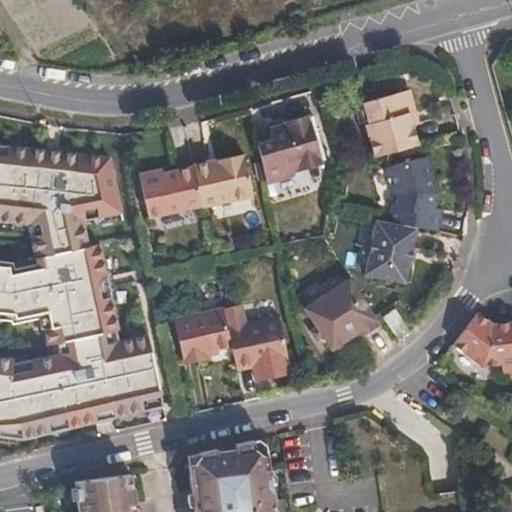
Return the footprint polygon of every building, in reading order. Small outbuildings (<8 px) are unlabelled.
[(411,122),(406,105),(414,103),(410,89),(400,85),(376,92),(368,94),(362,96),(367,120),(364,121),(374,154),(416,143),(417,143),(411,122)] [(418,119),(414,103),(406,105),(411,122),(418,119)] [(320,163),(310,118),(283,123),(286,135),(271,138),(257,141),(265,179),(280,176),(279,172),(287,170),(320,163)] [(286,135),(283,123),(269,127),(271,138),(286,135)] [(0,441),(162,405),(146,333),(105,343),(105,333),(118,329),(102,240),(86,244),(83,224),(119,215),(109,155),(51,148),(0,140),(0,220),(24,225),(30,267),(9,273),(8,265),(0,264),(0,324),(6,325),(34,318),(39,355),(11,359),(0,357),(0,441)] [(252,193),(243,151),(191,161),(191,163),(200,203),(200,204),(252,193)] [(437,192),(426,156),(385,166),(393,195),(387,221),(414,226),(417,227),(437,230),(440,211),(434,207),(437,192)] [(200,203),(191,163),(161,169),(160,164),(135,170),(145,215),(200,203)] [(407,285),(417,227),(414,226),(387,221),(378,219),(366,276),(407,285)] [(380,321),(347,275),(302,305),(315,323),(322,333),(331,346),(337,344),(339,344),(347,339),(348,337),(355,332),(358,336),(380,321)] [(226,322),(222,302),(172,314),(182,359),(207,353),(206,347),(220,344),(231,341),(226,322)] [(410,325),(393,303),(382,314),(399,334),(410,325)] [(511,366),(511,321),(511,319),(499,320),(500,330),(493,330),(492,321),(478,310),(453,343),(484,369),(511,366)] [(287,355),(278,312),(226,322),(231,341),(231,344),(236,365),(250,362),(248,356),(261,353),(263,360),(287,355)] [(322,333),(315,323),(308,327),(315,337),(322,333)] [(220,350),(220,344),(206,347),(207,353),(220,350)] [(263,360),(261,353),(248,356),(250,362),(263,360)] [(280,511),(273,455),(266,456),(258,447),(257,438),(204,451),(203,452),(204,456),(195,465),(193,467),(197,494),(199,496),(203,493),(205,497),(206,502),(201,511),(280,511)] [(131,511),(131,506),(134,505),(129,476),(75,483),(80,510),(83,511),(131,511)] [(201,511),(206,502),(205,497),(203,493),(199,496),(200,505),(198,506),(197,511),(201,511)]
